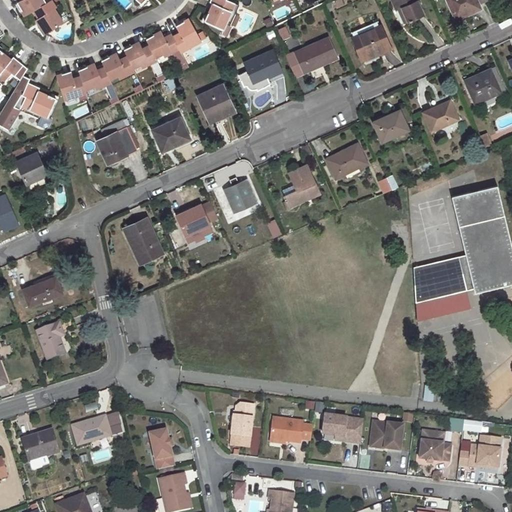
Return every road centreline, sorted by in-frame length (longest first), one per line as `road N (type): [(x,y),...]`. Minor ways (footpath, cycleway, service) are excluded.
road 1 (unclassified): [(511,23),(85,217)]
road 2 (residential): [(499,511),(495,496),(205,460)]
road 3 (residential): [(0,13),(39,47),(72,51),(171,0)]
road 4 (unclassified): [(85,217),(111,365)]
road 5 (unclassified): [(111,365),(101,378),(0,409)]
